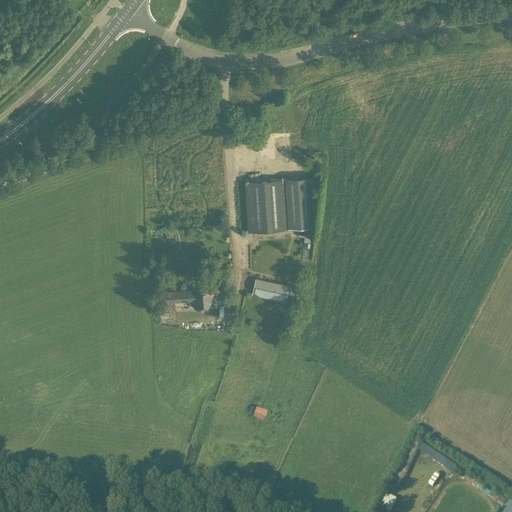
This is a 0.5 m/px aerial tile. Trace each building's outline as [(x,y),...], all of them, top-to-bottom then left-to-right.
[(285,178),(245,181),(248,232),(289,229),(285,178)] [(165,303),(195,301),(195,308),(215,307),(214,300),(213,274),(194,275),(194,290),(164,292),(165,303)] [(291,303),(295,286),(277,282),(256,278),(253,295),(291,303)] [(266,418),(269,408),(257,405),(255,415),(266,418)] [(454,474),(458,467),(425,443),(420,450),(454,474)] [(504,508),(501,511),(511,511),(511,504),(508,502),(505,508),(504,508)]
